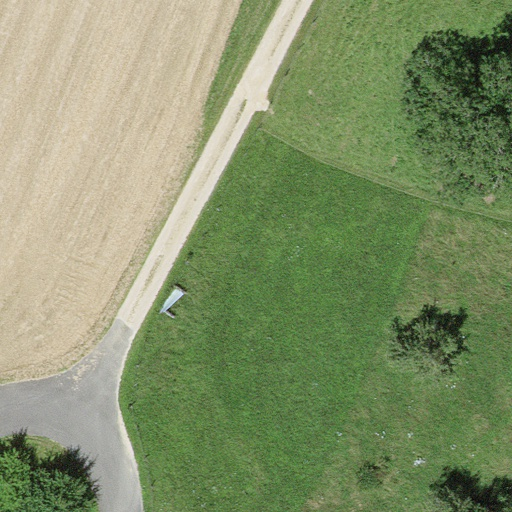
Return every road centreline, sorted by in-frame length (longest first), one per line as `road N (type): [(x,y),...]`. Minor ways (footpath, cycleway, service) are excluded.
road 1 (track): [(79,396),(285,0)]
road 2 (unclassified): [(119,511),(116,454),(79,396),(12,391),(0,399)]
